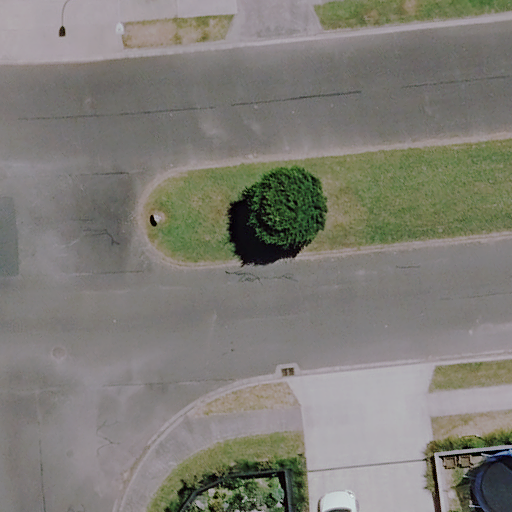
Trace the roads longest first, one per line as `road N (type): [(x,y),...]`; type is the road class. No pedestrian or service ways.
road 1 (residential): [(0,118),(260,108),(511,80)]
road 2 (residential): [(511,284),(12,332)]
road 3 (residential): [(12,332),(0,144)]
road 4 (residential): [(19,511),(12,332)]
